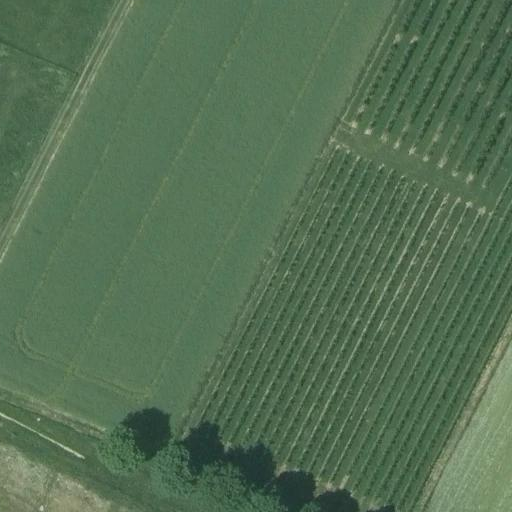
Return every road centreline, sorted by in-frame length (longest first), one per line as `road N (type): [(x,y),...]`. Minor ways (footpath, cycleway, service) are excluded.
road 1 (track): [(0,396),(277,511)]
road 2 (track): [(0,251),(127,0)]
